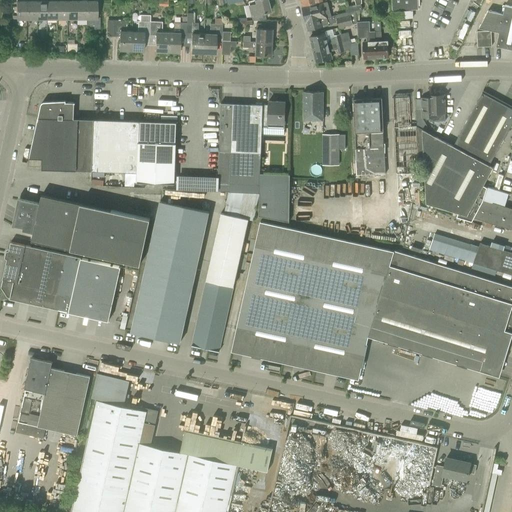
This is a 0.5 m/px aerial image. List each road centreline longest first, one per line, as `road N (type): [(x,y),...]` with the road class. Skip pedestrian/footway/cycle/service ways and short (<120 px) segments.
road 1 (unclassified): [(0,323),(476,432),(497,426),(511,405)]
road 2 (residential): [(306,76),(25,68)]
road 3 (residential): [(511,70),(306,76)]
